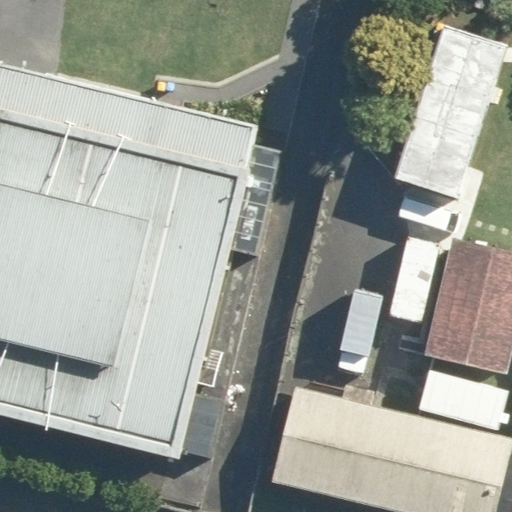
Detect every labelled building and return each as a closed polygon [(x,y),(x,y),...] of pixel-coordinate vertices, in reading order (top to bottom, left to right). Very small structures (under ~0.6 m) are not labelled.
[(495,26),(428,11),(391,168),(459,183),(495,26)] [(189,417),(258,128),(0,66),(0,401),(182,445),(189,417)] [(381,355),(409,204),(342,191),(314,343),(381,355)] [(511,241),(468,231),(440,348),(511,365),(511,241)] [(511,511),(511,426),(309,381),(282,473),(442,511),(511,511)] [(0,511),(15,511),(24,478),(0,472),(0,511)]
